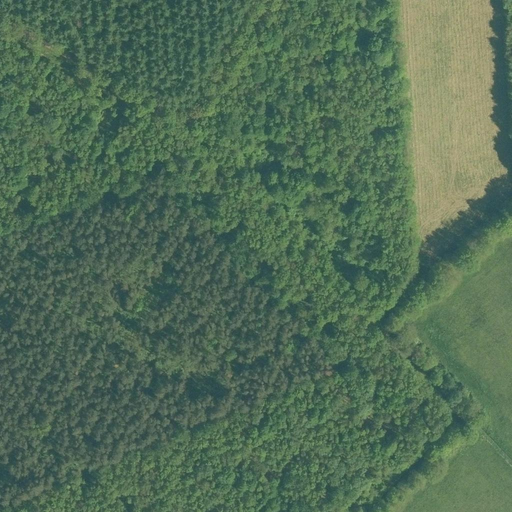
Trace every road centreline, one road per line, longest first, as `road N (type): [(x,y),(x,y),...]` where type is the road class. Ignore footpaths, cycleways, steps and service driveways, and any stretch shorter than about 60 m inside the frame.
road 1 (track): [(350,511),(455,410),(184,121)]
road 2 (track): [(184,121),(0,18)]
road 3 (track): [(184,121),(260,0)]
